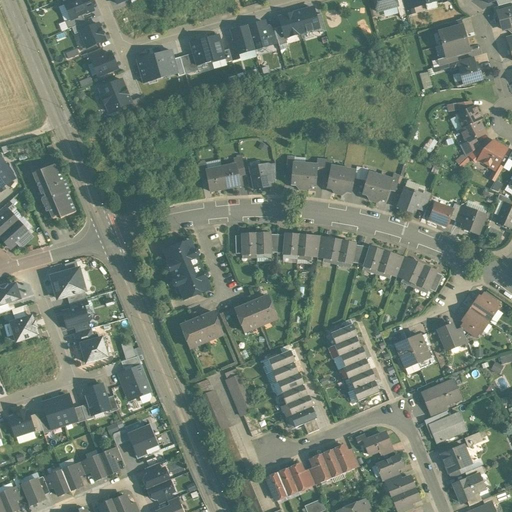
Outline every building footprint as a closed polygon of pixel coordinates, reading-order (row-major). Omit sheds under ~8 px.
[(75,0),(64,5),(71,20),(81,16),(92,11),(87,0),(75,0)] [(395,0),(372,0),(376,12),(396,6),(397,6),(396,0),(395,0)] [(401,0),(397,0),(396,0),(397,6),(396,6),(400,18),(406,16),(401,0)] [(409,0),(401,0),(406,16),(414,14),(412,8),(409,0)] [(423,0),(409,0),(412,8),(425,4),(423,0)] [(511,8),(497,13),(502,30),(511,28),(511,27),(511,8)] [(313,9),(295,14),(301,34),(311,31),(312,33),(319,31),(315,17),(313,9)] [(285,38),(301,34),(295,14),(279,18),(282,27),(285,38)] [(321,15),(315,17),(319,31),(320,33),(326,32),(321,15)] [(84,23),(81,16),(71,20),(65,23),(68,30),(72,28),(84,23)] [(460,20),(449,24),(450,29),(461,26),(460,20)] [(84,23),(72,28),(74,35),(80,32),(90,28),(88,21),(84,23)] [(264,23),(248,27),(254,50),(270,46),(265,28),(264,23)] [(90,28),(80,32),(87,49),(105,41),(98,24),(90,28)] [(265,28),(270,46),(278,44),(274,29),(273,25),(265,28)] [(450,29),(438,33),(442,46),(465,39),(461,26),(450,29)] [(238,55),(254,50),(248,27),(231,32),(234,42),(238,55)] [(282,27),(274,29),(278,44),(279,47),(287,44),(285,38),(282,27)] [(193,54),(197,67),(225,59),(223,52),(218,36),(190,43),(193,54)] [(465,39),(442,46),(446,58),(446,59),(455,56),(469,52),(465,39)] [(239,59),(238,55),(234,42),(227,44),(229,50),(232,61),(239,59)] [(85,56),(88,64),(92,62),(104,57),(101,49),(85,56)] [(226,63),(232,61),(229,50),(223,52),(225,59),(226,63)] [(144,84),(177,74),(173,60),(171,52),(138,61),(144,84)] [(92,62),(99,77),(117,69),(110,54),(104,57),(92,62)] [(197,67),(193,54),(180,58),(185,75),(198,71),(197,67)] [(446,58),(437,61),(439,67),(450,64),(456,62),(455,56),(446,59),(446,58)] [(185,75),(180,58),(173,60),(177,74),(178,77),(185,75)] [(456,62),(450,64),(451,67),(452,72),(459,70),(474,65),(472,58),(456,62)] [(474,65),(459,70),(463,85),(481,80),(476,65),(474,65)] [(463,85),(459,70),(452,72),(456,87),(463,85)] [(105,104),(109,113),(131,104),(130,102),(122,81),(100,90),(103,98),(102,98),(104,105),(105,104)] [(142,98),(130,102),(131,104),(135,114),(147,110),(142,98)] [(470,102),(456,104),(461,114),(473,108),(470,102)] [(461,114),(457,116),(463,129),(460,130),(460,131),(481,120),(474,107),(473,108),(461,114)] [(481,120),(460,131),(466,143),(467,144),(475,139),(480,137),(479,135),(484,132),(479,121),(481,120)] [(424,150),(430,154),(437,142),(431,139),(424,150)] [(475,139),(467,144),(466,143),(461,146),(467,158),(468,156),(478,147),(475,139)] [(507,150),(493,142),(486,153),(483,152),(478,161),(494,170),(494,171),(497,165),(507,150)] [(478,147),(468,156),(475,163),(478,161),(483,152),(479,146),(478,147)] [(241,158),(233,159),(234,163),(234,166),(235,166),(237,176),(238,176),(238,177),(245,175),(241,158)] [(294,158),(287,158),(285,173),(291,174),(292,163),(293,163),(294,158)] [(0,160),(0,187),(13,179),(1,161),(0,160)] [(324,161),(317,160),(316,165),(317,165),(316,176),(322,176),(324,161)] [(332,161),(324,161),(322,176),(329,177),(330,167),(331,167),(332,161)] [(50,163),(44,166),(42,171),(32,175),(41,196),(44,195),(45,197),(42,198),(41,201),(46,212),(48,211),(51,219),(59,216),(60,219),(75,213),(67,194),(70,193),(65,182),(63,183),(56,165),(50,163)] [(227,165),(226,167),(221,168),(225,190),(239,187),(240,186),(238,177),(238,176),(237,176),(235,166),(234,166),(234,163),(227,165)] [(293,163),(292,163),(291,174),(290,186),(295,186),(299,191),(303,191),(305,164),(293,163)] [(205,164),(198,165),(201,181),(204,180),(208,180),(206,171),(207,171),(205,164)] [(267,166),(265,166),(269,183),(275,182),(275,164),(267,166)] [(316,165),(305,164),(303,191),(306,191),(310,188),(315,188),(316,176),(317,165),(316,165)] [(266,165),(260,166),(258,169),(250,170),(254,190),(260,189),(261,187),(269,185),(269,183),(265,166),(267,166),(266,165)] [(497,165),(494,171),(494,170),(489,179),(495,182),(502,168),(497,165)] [(331,167),(330,167),(329,177),(326,189),(331,190),(334,195),(338,195),(343,169),(331,167)] [(207,171),(206,171),(208,180),(210,193),(225,190),(221,168),(207,171)] [(368,170),(356,168),(355,171),(354,179),(365,182),(368,170)] [(355,171),(343,169),(338,195),(341,196),(346,193),(351,194),(354,179),(355,171)] [(380,177),(368,173),(365,182),(362,195),(367,196),(369,201),(372,202),(380,177)] [(393,175),(391,180),(392,180),(389,190),(395,192),(399,177),(393,175)] [(391,180),(380,177),(372,202),(376,203),(381,201),(386,202),(389,190),(392,180),(391,180)] [(422,195),(404,189),(397,208),(410,213),(410,211),(416,209),(417,209),(418,209),(424,193),(423,192),(422,195)] [(424,193),(418,209),(424,211),(430,195),(424,193)] [(511,204),(511,200),(499,195),(497,200),(504,204),(511,207),(511,204)] [(9,203),(0,210),(0,217),(1,218),(9,212),(14,209),(9,203)] [(452,210),(435,204),(428,220),(446,227),(449,219),(452,210)] [(460,206),(454,204),(452,210),(449,219),(455,221),(460,206)] [(504,204),(495,223),(511,229),(511,227),(511,207),(504,204)] [(460,206),(455,221),(463,225),(469,210),(460,206)] [(463,225),(461,229),(477,235),(485,216),(469,210),(463,225)] [(1,218),(0,219),(0,237),(18,222),(9,212),(1,218)] [(18,222),(0,237),(0,238),(10,249),(16,243),(27,233),(18,222)] [(27,233),(16,243),(21,248),(32,238),(27,233)] [(270,234),(256,235),(257,255),(271,254),(271,253),(270,235),(270,234)] [(256,235),(241,235),(242,236),(242,255),(257,255),(256,235)] [(299,236),(285,235),(284,236),(283,254),(283,255),(297,256),(299,236)] [(313,237),(299,236),(297,256),(312,257),(312,256),(313,238),(313,237)] [(320,239),(313,238),(312,256),(318,257),(320,239)] [(327,240),(320,239),(318,257),(324,258),(327,240)] [(342,242),(327,239),(327,240),(324,258),(324,259),(338,262),(342,242)] [(203,274),(196,258),(198,257),(199,255),(197,252),(195,251),(194,252),(189,242),(164,252),(169,266),(167,267),(165,270),(167,272),(169,273),(172,272),(176,281),(173,282),(172,285),(173,287),(175,288),(178,287),(184,300),(209,289),(205,279),(207,279),(208,277),(207,274),(205,273),(203,274)] [(355,244),(342,242),(338,262),(351,264),(352,263),(355,246),(355,244)] [(154,262),(146,244),(134,249),(142,267),(154,262)] [(362,247),(355,246),(352,263),(358,264),(362,247)] [(369,249),(362,247),(358,264),(363,266),(369,249)] [(383,252),(369,248),(369,249),(363,266),(363,267),(377,271),(383,252)] [(396,257),(383,252),(377,271),(391,276),(391,275),(396,257)] [(403,259),(396,257),(391,275),(397,276),(403,259)] [(410,262),(403,259),(397,276),(403,278),(410,262)] [(423,267),(410,261),(403,278),(402,279),(415,285),(423,267)] [(64,266),(66,273),(78,270),(76,262),(64,266)] [(423,267),(415,285),(428,291),(429,290),(436,274),(436,273),(423,267)] [(66,273),(51,278),(58,299),(67,297),(84,292),(85,292),(78,270),(66,273)] [(442,276),(436,274),(429,290),(435,293),(442,276)] [(7,286),(0,288),(0,305),(12,302),(20,299),(15,285),(7,287),(7,286)] [(67,297),(69,305),(86,300),(84,292),(67,297)] [(499,304),(484,294),(480,299),(495,309),(499,304)] [(248,305),(235,310),(244,333),(277,320),(267,297),(254,302),(248,305)] [(478,297),(470,309),(489,322),(497,310),(495,309),(480,299),(478,297)] [(86,300),(69,305),(70,310),(84,307),(88,306),(86,300)] [(170,301),(158,306),(163,318),(175,313),(170,301)] [(12,302),(0,305),(0,314),(11,311),(15,309),(12,302)] [(15,309),(11,311),(15,322),(30,317),(26,306),(15,309)] [(70,310),(62,313),(67,330),(75,328),(86,325),(88,324),(88,322),(89,322),(91,320),(90,316),(87,315),(86,315),(84,307),(70,310)] [(489,322),(470,309),(462,321),(464,323),(479,333),(481,334),(489,322)] [(194,321),(180,326),(190,349),(222,336),(213,313),(199,318),(194,321)] [(15,322),(10,323),(16,343),(37,336),(35,328),(36,328),(34,322),(33,323),(31,317),(30,317),(15,322)] [(479,333),(464,323),(461,328),(476,338),(479,333)] [(86,325),(75,328),(76,334),(88,330),(86,325)] [(352,325),(331,334),(336,345),(356,337),(357,336),(354,331),(352,326),(352,325)] [(452,325),(437,331),(446,351),(460,345),(455,331),(452,325)] [(391,329),(379,334),(382,341),(394,336),(391,329)] [(461,329),(455,331),(460,345),(462,348),(468,345),(461,329)] [(76,334),(74,334),(77,346),(80,345),(94,341),(91,330),(88,330),(76,334)] [(426,334),(420,337),(425,348),(431,346),(426,334)] [(420,336),(407,341),(417,363),(429,358),(425,348),(420,337),(420,336)] [(336,345),(334,346),(339,357),(340,356),(360,348),(358,342),(357,342),(355,338),(356,338),(356,337),(336,345)] [(94,341),(80,345),(86,364),(107,358),(102,339),(94,341)] [(407,341),(395,346),(404,368),(417,363),(407,341)] [(360,348),(340,356),(345,367),(365,359),(366,358),(364,353),(363,353),(361,348),(362,348),(362,347),(360,348)] [(290,351),(268,360),(273,371),(293,363),(294,363),(292,357),(291,357),(289,352),(290,352),(290,351)] [(511,354),(500,358),(502,365),(511,361),(511,354)] [(131,366),(133,370),(140,368),(141,367),(138,357),(121,362),(123,369),(131,366)] [(345,367),(343,368),(348,379),(349,378),(369,370),(367,364),(366,365),(364,360),(365,360),(365,359),(345,367)] [(273,371),(272,372),(276,383),(278,383),(297,374),(295,369),(294,369),(292,364),(293,364),(293,363),(273,371)] [(132,400),(150,393),(140,368),(133,370),(122,374),(132,400)] [(235,370),(224,374),(226,380),(238,375),(235,370)] [(369,370),(349,378),(354,389),(374,381),(375,381),(373,375),(372,375),(370,371),(371,370),(369,370)] [(297,374),(278,383),(282,394),(302,385),(304,385),(301,379),(300,379),(298,375),(299,374),(297,374)] [(253,412),(238,375),(226,380),(241,417),(243,416),(253,412)] [(208,380),(197,385),(202,396),(213,391),(208,380)] [(354,389),(353,390),(358,402),(379,393),(376,387),(375,387),(373,382),(374,382),(374,381),(354,389)] [(453,381),(421,394),(426,405),(426,404),(429,411),(429,412),(440,407),(440,408),(446,406),(455,401),(452,393),(457,391),(453,381)] [(102,385),(84,391),(88,405),(91,416),(92,415),(109,410),(110,410),(106,399),(102,385)] [(282,394),(281,394),(286,405),(287,405),(307,397),(304,391),(303,391),(301,387),(302,386),(302,385),(282,394)] [(228,428),(213,391),(202,396),(217,433),(218,432),(228,428)] [(68,396),(56,400),(64,425),(76,421),(73,409),(68,396)] [(307,397),(287,405),(292,416),(311,408),(313,407),(310,401),(309,402),(307,397),(308,397),(308,396),(307,397)] [(113,397),(106,399),(110,410),(109,410),(110,413),(118,411),(113,397)] [(56,400),(43,405),(47,418),(51,429),(64,425),(56,400)] [(88,405),(81,407),(85,421),(93,419),(92,415),(91,416),(88,405)] [(440,407),(429,412),(432,418),(446,412),(448,411),(446,406),(440,408),(440,407)] [(85,421),(81,407),(73,409),(76,421),(77,424),(85,421)] [(292,416),(290,417),(295,428),(303,425),(314,420),(316,419),(314,413),(313,413),(311,409),(312,408),(311,408),(292,416)] [(24,410),(15,413),(16,416),(9,418),(15,437),(33,431),(29,417),(27,412),(25,413),(24,410)] [(253,412),(243,416),(245,422),(255,417),(253,412)] [(432,418),(426,420),(428,426),(449,417),(446,412),(432,418)] [(37,414),(29,417),(33,431),(34,434),(42,431),(39,420),(37,414)] [(449,417),(428,426),(436,444),(464,433),(456,414),(449,417)] [(255,417),(245,422),(247,427),(258,423),(255,417)] [(51,429),(47,418),(39,420),(42,431),(43,435),(52,432),(51,429)] [(314,420),(303,425),(308,435),(319,430),(314,420)] [(258,423),(247,427),(250,432),(260,428),(258,423)] [(137,460),(160,451),(150,424),(127,434),(130,441),(137,460)] [(228,428),(218,432),(220,437),(230,433),(228,428)] [(260,428),(250,432),(252,438),(262,433),(260,428)] [(116,446),(130,441),(125,430),(114,435),(113,437),(116,446)] [(230,433),(220,437),(223,443),(233,439),(230,433)] [(478,433),(464,439),(468,448),(482,442),(478,433)] [(364,436),(355,440),(358,446),(364,444),(363,442),(366,440),(364,436)] [(379,439),(378,436),(366,440),(363,442),(364,444),(369,456),(380,451),(391,446),(390,446),(386,436),(379,439)] [(233,439),(223,443),(225,448),(235,444),(233,439)] [(235,444),(225,448),(227,453),(237,449),(235,444)] [(344,446),(333,451),(341,472),(353,467),(346,453),(344,446)] [(391,446),(380,451),(382,457),(394,452),(391,446)] [(463,446),(441,455),(445,465),(449,474),(458,470),(471,464),(463,446)] [(117,448),(110,451),(114,462),(115,462),(121,459),(117,448)] [(237,449),(227,453),(229,459),(239,454),(237,449)] [(352,450),(346,453),(353,467),(358,465),(352,450)] [(110,451),(98,456),(107,476),(119,471),(115,462),(114,462),(110,451)] [(333,451),(322,456),(330,477),(341,472),(333,451)] [(239,454),(229,459),(231,464),(242,460),(239,454)] [(98,456),(87,461),(92,472),(91,472),(95,481),(107,476),(98,456)] [(330,477),(322,456),(310,460),(314,468),(319,480),(319,482),(330,477)] [(398,457),(376,466),(381,477),(396,470),(403,467),(398,457)] [(242,460),(231,464),(234,469),(244,465),(242,460)] [(87,461),(80,464),(84,475),(91,472),(92,472),(87,461)] [(80,464),(74,466),(78,477),(84,475),(80,464)] [(158,464),(145,469),(147,476),(160,470),(158,464)] [(244,465),(234,469),(236,475),(246,470),(244,465)] [(299,465),(288,470),(297,491),(308,486),(308,485),(307,485),(302,473),(303,473),(299,465)] [(74,466),(62,471),(70,492),(82,487),(78,477),(74,466)] [(481,467),(464,474),(467,480),(478,476),(484,474),(481,467)] [(319,480),(314,468),(308,471),(313,483),(319,480)] [(147,476),(145,477),(143,481),(147,490),(167,481),(165,477),(167,475),(164,469),(147,476)] [(288,470),(277,474),(286,495),(297,491),(288,470)] [(396,470),(384,475),(386,480),(398,475),(396,470)] [(458,470),(449,474),(448,474),(451,479),(460,475),(458,470)] [(62,471),(49,476),(54,487),(58,497),(70,492),(62,471)] [(303,473),(302,473),(307,485),(308,485),(313,483),(308,471),(303,473)] [(277,474),(267,479),(275,500),(286,495),(277,474)] [(398,475),(386,480),(389,486),(401,481),(398,475)] [(49,476),(43,479),(48,490),(54,487),(49,476)] [(467,480),(453,486),(460,503),(466,501),(472,498),(471,495),(477,492),(484,489),(478,476),(467,480)] [(43,479),(42,477),(36,480),(43,496),(49,494),(48,490),(43,479)] [(389,486),(387,486),(392,498),(414,489),(409,477),(401,481),(389,486)] [(249,479),(237,484),(240,489),(251,485),(249,479)] [(36,480),(22,486),(30,506),(45,500),(43,496),(36,480)] [(167,481),(147,490),(151,499),(155,500),(157,500),(170,494),(174,493),(172,487),(169,486),(167,481)] [(262,511),(251,485),(240,489),(249,511),(262,511)] [(16,488),(10,491),(15,502),(21,499),(16,488)] [(414,489),(392,498),(397,509),(412,502),(418,500),(414,489)] [(10,491),(0,494),(0,499),(5,511),(14,511),(18,510),(15,502),(10,491)] [(505,491),(491,497),(494,505),(508,500),(505,491)] [(477,492),(471,495),(472,498),(466,501),(468,506),(481,501),(477,492)] [(170,494),(157,500),(160,505),(167,502),(173,500),(170,494)] [(125,496),(112,502),(116,511),(131,511),(129,506),(125,496)] [(173,500),(167,502),(169,508),(170,508),(179,505),(181,504),(178,497),(173,500)] [(491,497),(482,501),(484,506),(491,504),(492,506),(494,505),(491,497)] [(322,511),(325,511),(321,500),(315,502),(319,511),(322,511)] [(112,502),(111,501),(99,506),(101,511),(116,511),(112,502)] [(319,511),(315,502),(309,504),(312,511),(319,511)] [(351,508),(345,510),(342,509),(338,511),(337,511),(364,511),(362,504),(361,502),(352,506),(351,508)] [(371,511),(367,502),(362,504),(364,511),(371,511)] [(412,502),(400,508),(401,511),(403,511),(414,508),(412,502)]
